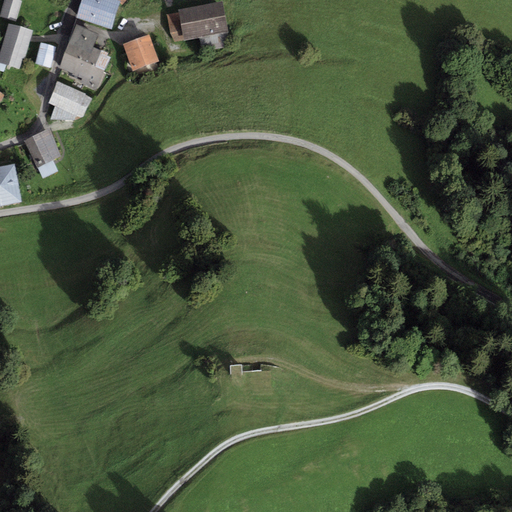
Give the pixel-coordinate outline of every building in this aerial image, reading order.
[(23,2),(16,0),(5,0),(1,15),(17,20),(23,2)] [(122,9),(96,0),(86,0),(79,21),(113,34),(122,9)] [(114,0),(124,8),(130,0),(114,0)] [(223,9),(169,19),(174,44),(227,35),(223,9)] [(32,31),(9,24),(0,55),(0,61),(22,68),(32,31)] [(101,39),(79,31),(62,73),(100,89),(111,62),(95,55),(101,39)] [(151,41),(125,50),(134,74),(160,65),(151,41)] [(58,49),(40,44),(35,62),(52,67),(58,49)] [(94,103),(59,89),(51,109),(87,123),(94,103)] [(52,135),(24,150),(33,173),(62,162),(52,135)] [(18,169),(0,172),(0,209),(24,205),(18,169)]
